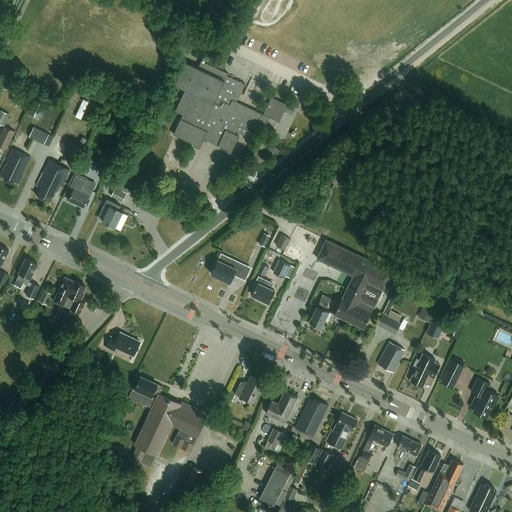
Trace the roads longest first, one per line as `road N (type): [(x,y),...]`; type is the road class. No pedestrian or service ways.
road 1 (unclassified): [(137,284),(487,0)]
road 2 (primary): [(511,461),(137,284)]
road 3 (unclassified): [(0,424),(137,284)]
road 4 (primary): [(137,284),(0,219)]
